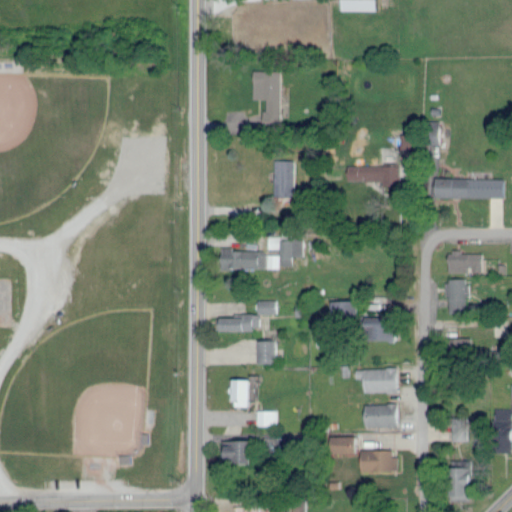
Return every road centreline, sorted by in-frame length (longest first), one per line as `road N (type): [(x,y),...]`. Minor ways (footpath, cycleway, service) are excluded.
road 1 (tertiary): [(197,0),(196,511)]
road 2 (residential): [(511,230),(445,231),(425,249),(423,511)]
road 3 (residential): [(0,501),(196,496)]
